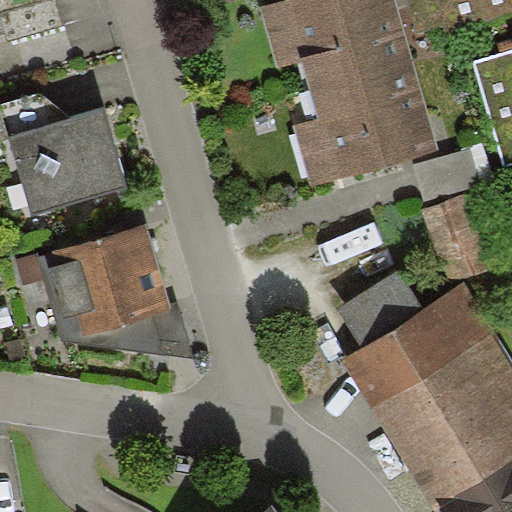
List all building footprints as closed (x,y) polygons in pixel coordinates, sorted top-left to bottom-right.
[(310,92),(414,62),(408,43),(396,0),(293,0),(261,9),(277,67),(301,61),(310,92)] [(436,0),(396,0),(408,43),(511,15),(511,0),(445,0),(437,2),(436,0)] [(511,48),(473,60),(503,163),(511,160),(511,48)] [(414,62),(310,92),(318,119),(294,126),(313,195),(414,167),(442,159),(414,62)] [(0,140),(8,138),(70,120),(39,97),(0,107),(0,140)] [(32,219),(128,190),(104,110),(70,120),(8,138),(32,219)] [(442,159),(414,167),(424,203),(491,184),(481,147),(442,159)] [(481,191),(422,214),(450,285),(509,262),(481,191)] [(39,258),(63,344),(173,313),(170,304),(148,227),(39,258)] [(363,353),(424,314),(398,274),(337,313),(363,353)] [(363,353),(345,366),(434,511),(511,511),(511,360),(465,286),(424,314),(363,353)] [(178,303),(170,304),(173,313),(63,344),(193,359),(178,303)]
